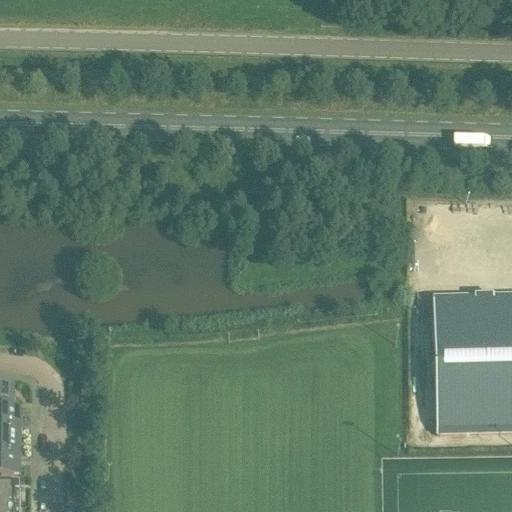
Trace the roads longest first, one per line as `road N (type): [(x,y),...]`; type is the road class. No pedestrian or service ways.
road 1 (primary): [(511,140),(0,123)]
road 2 (tertiary): [(0,39),(511,55)]
road 3 (residential): [(0,363),(41,371),(50,386),(53,511)]
